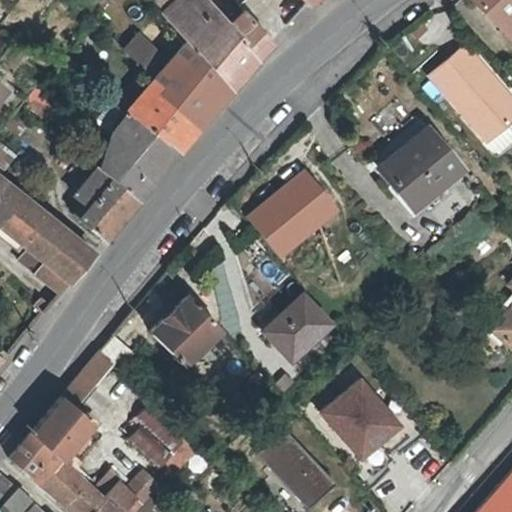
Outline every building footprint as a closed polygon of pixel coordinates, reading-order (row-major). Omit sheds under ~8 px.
[(154,0),(156,1),(163,9),(172,0),(154,0)] [(172,0),(163,9),(196,46),(231,85),(271,41),(242,8),(227,21),(209,0),(172,0)] [(511,1),(510,0),(463,0),(505,42),(511,36),(511,1)] [(435,7),(412,34),(431,50),(454,24),(435,7)] [(146,53),(132,40),(124,49),(138,62),(146,53)] [(464,43),(425,76),(481,143),(511,113),(511,100),(501,89),(464,43)] [(231,85),(196,46),(162,85),(197,126),(231,85)] [(95,75),(62,52),(55,61),(88,85),(95,75)] [(110,101),(125,111),(177,149),(197,126),(162,85),(138,109),(117,92),(110,101)] [(511,92),(505,85),(501,89),(511,100),(511,92)] [(177,149),(125,111),(109,132),(118,139),(132,150),(111,176),(137,196),(177,149)] [(461,171),(423,125),(370,168),(407,213),(461,171)] [(99,166),(111,176),(132,150),(118,139),(99,166)] [(111,176),(99,166),(97,165),(72,193),(81,201),(71,213),(102,238),(137,196),(111,176)] [(303,166),(242,217),(279,260),(339,210),(303,166)] [(49,264),(40,276),(58,291),(91,252),(0,177),(0,224),(40,257),(49,264)] [(31,269),(40,276),(49,264),(40,257),(31,269)] [(303,289),(263,328),(294,359),(334,321),(303,289)] [(151,326),(183,359),(221,325),(205,308),(190,291),(151,326)] [(511,303),(490,326),(511,346),(511,303)] [(96,349),(111,364),(116,369),(129,352),(109,334),(96,349)] [(96,349),(79,369),(95,383),(111,364),(96,349)] [(79,369),(58,394),(73,406),(95,383),(79,369)] [(361,376),(319,411),(362,460),(403,424),(361,376)] [(48,448),(71,469),(77,462),(65,451),(90,421),(73,406),(58,394),(28,430),(48,448)] [(183,439),(149,405),(137,418),(170,452),(183,439)] [(165,455),(134,424),(122,437),(153,468),(165,455)] [(285,429),(258,454),(307,506),(334,481),(285,429)] [(48,448),(28,430),(6,455),(27,472),(48,448)] [(71,469),(48,448),(27,473),(63,503),(83,481),(71,469)] [(511,511),(511,465),(469,511),(511,511)] [(133,495),(121,509),(124,511),(130,511),(156,484),(142,470),(125,487),(133,495)] [(0,504),(15,486),(0,472),(0,504)] [(104,493),(117,481),(108,472),(92,488),(101,497),(104,493)] [(92,488),(83,481),(63,503),(73,511),(85,511),(101,497),(92,488)] [(117,481),(104,493),(121,509),(133,495),(125,487),(117,481)] [(0,504),(0,511),(23,511),(32,501),(15,486),(0,504)] [(117,511),(101,497),(85,511),(117,511)] [(44,511),(32,501),(23,511),(44,511)]
